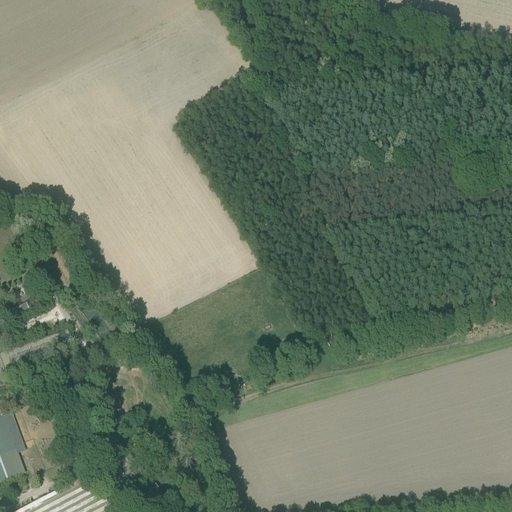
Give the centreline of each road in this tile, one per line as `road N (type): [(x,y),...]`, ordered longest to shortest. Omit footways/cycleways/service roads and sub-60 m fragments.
road 1 (track): [(0,140),(191,416),(234,511)]
road 2 (track): [(191,416),(324,366),(511,325)]
